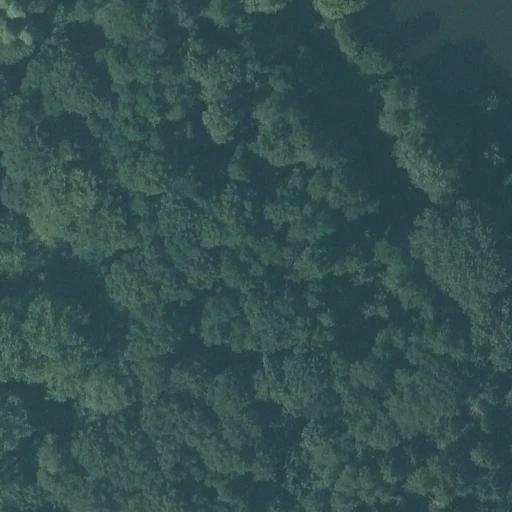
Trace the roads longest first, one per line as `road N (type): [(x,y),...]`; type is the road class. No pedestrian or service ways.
road 1 (track): [(0,461),(94,357),(106,332),(99,310),(0,168)]
road 2 (track): [(0,85),(46,32),(108,0)]
